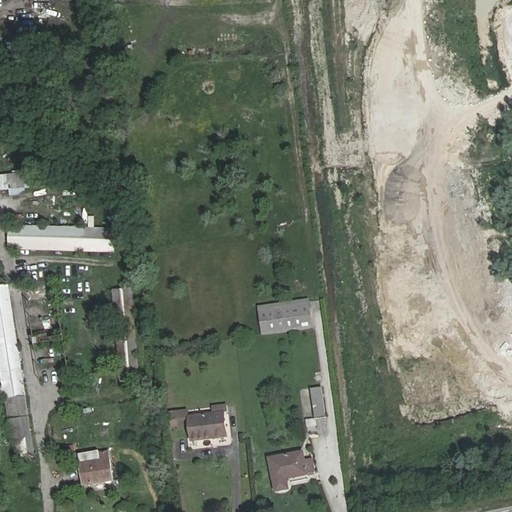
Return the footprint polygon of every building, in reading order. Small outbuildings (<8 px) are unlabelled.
[(10,234),(10,249),(110,249),(109,234),(10,234)] [(0,372),(4,401),(24,399),(8,289),(0,289),(0,372)] [(114,291),(121,389),(131,388),(131,381),(137,381),(131,291),(114,291)] [(320,329),(317,304),(268,311),(271,336),(320,329)] [(299,364),(301,373),(318,369),(316,360),(299,364)] [(329,388),(318,389),(321,419),(332,417),(329,388)] [(181,426),(190,427),(191,409),(181,409),(181,426)] [(193,419),(196,443),(231,438),(228,414),(193,419)] [(316,418),(306,419),(307,428),(317,426),(316,418)] [(307,453),(274,459),(278,482),(290,479),(289,476),(302,474),(303,477),(312,476),(309,463),(307,453)] [(101,466),(87,468),(88,479),(84,479),(85,487),(112,484),(109,455),(100,455),(101,466)] [(316,462),(309,463),(312,476),(318,474),(316,462)]
